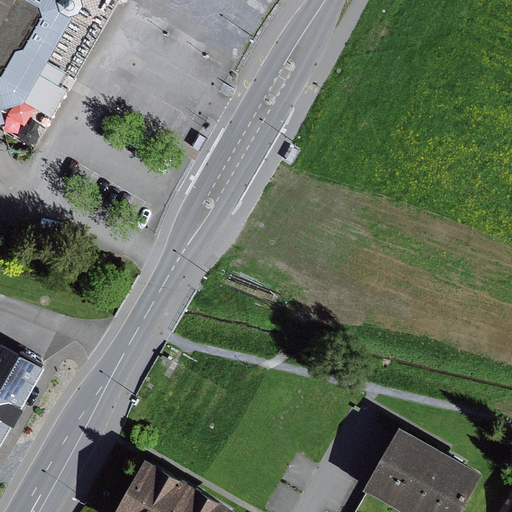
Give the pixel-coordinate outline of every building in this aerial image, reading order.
[(0,0),(0,73),(4,73),(18,49),(25,46),(31,39),(52,54),(74,15),(80,12),(85,4),(84,0),(0,0)] [(0,123),(6,122),(2,107),(25,102),(43,69),(52,54),(31,39),(25,46),(18,49),(4,73),(0,73),(0,123)] [(41,135),(39,128),(41,123),(32,119),(29,124),(23,126),(20,133),(22,139),(30,143),(37,141),(41,135)] [(206,139),(199,136),(193,148),(199,151),(206,139)] [(49,364),(0,336),(0,447),(1,449),(49,364)] [(406,420),(370,485),(372,486),(397,500),(418,511),(463,511),(489,467),(406,420)] [(144,464),(118,511),(233,511),(234,511),(190,488),(144,464)] [(389,511),(397,500),(372,486),(356,511),(389,511)]
